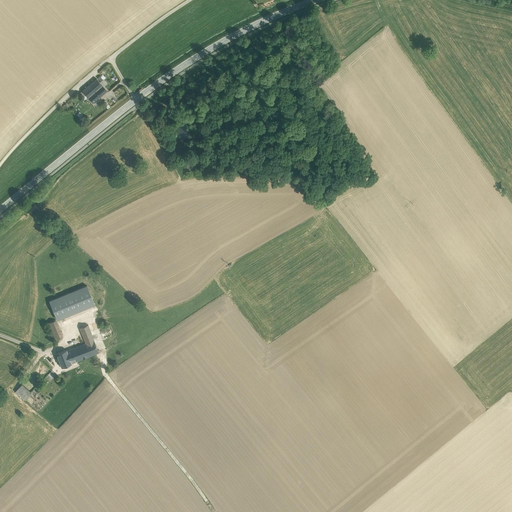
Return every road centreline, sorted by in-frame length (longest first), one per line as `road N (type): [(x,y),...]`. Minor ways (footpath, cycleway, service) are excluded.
road 1 (secondary): [(0,210),(197,56),(316,0)]
road 2 (unclassified): [(0,168),(86,77),(189,0)]
